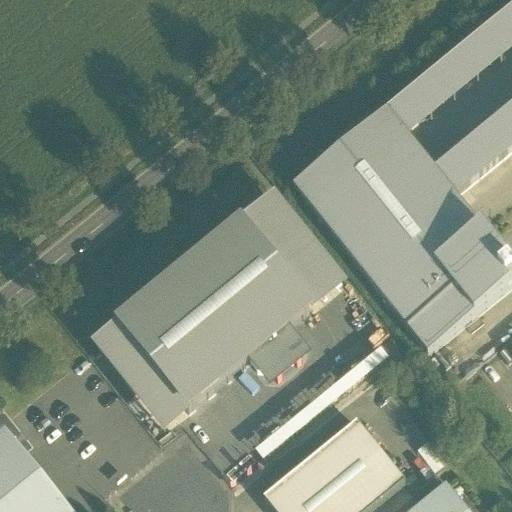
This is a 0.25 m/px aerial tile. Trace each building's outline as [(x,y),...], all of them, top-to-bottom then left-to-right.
[(511,13),(386,115),(407,140),(511,54),(511,13)] [(511,110),(434,174),(455,199),(511,152),(511,110)] [(407,140),(386,115),(293,190),(428,356),(474,318),(434,269),(481,231),(455,199),(434,174),(407,140)] [(241,233),(309,318),(343,291),(274,206),(241,233)] [(434,269),(474,318),(511,287),(511,269),(481,231),(434,269)] [(120,331),(188,416),(250,366),(288,335),(309,318),(241,233),(120,331)] [(188,416),(120,331),(97,350),(165,435),(188,416)] [(288,335),(250,366),(258,376),(278,378),(294,365),(296,345),(288,335)] [(308,360),(296,345),(294,365),(278,378),(258,376),(270,391),(308,360)] [(356,428),(263,504),(269,511),(375,511),(405,488),(356,428)] [(0,439),(0,511),(68,511),(6,435),(0,439)] [(419,511),(464,511),(447,490),(419,511)]
